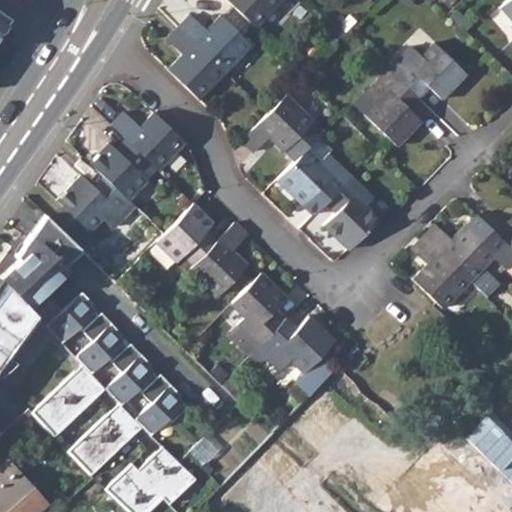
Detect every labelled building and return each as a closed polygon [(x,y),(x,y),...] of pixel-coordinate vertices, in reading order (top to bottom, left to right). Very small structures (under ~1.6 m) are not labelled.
[(225,0),(253,25),(276,0),(225,0)] [(511,0),(499,0),(495,4),(511,23),(511,0)] [(0,31),(10,18),(0,10),(0,31)] [(178,24),(224,69),(250,40),(219,12),(206,26),(190,11),(178,24)] [(168,67),(198,97),(224,69),(178,24),(166,37),(182,51),(168,67)] [(386,65),(411,89),(420,78),(426,84),(438,96),(463,70),(430,39),(418,52),(407,43),(386,65)] [(419,116),(406,105),(401,100),(411,89),(386,65),(364,88),(374,96),(361,110),(395,141),(419,116)] [(416,94),(426,84),(420,78),(411,89),(416,94)] [(416,94),(411,89),(401,100),(406,105),(416,94)] [(283,90),(240,135),(253,147),(268,132),(292,156),(302,146),(322,125),(283,90)] [(150,161),(158,167),(184,139),(154,110),(140,124),(123,109),(110,123),(125,137),(150,161)] [(107,179),(127,199),(148,178),(140,171),(150,161),(125,137),(115,148),(112,145),(103,154),(97,149),(87,161),(102,175),(107,179)] [(107,140),(97,149),(103,154),(112,145),(107,140)] [(299,203),(310,191),(317,184),(327,194),(346,174),(324,153),(317,160),(302,146),(292,156),(272,177),(299,203)] [(62,204),(81,222),(89,229),(100,216),(112,226),(133,204),(127,199),(107,179),(97,190),(92,185),(79,174),(56,199),(62,204)] [(346,174),(327,194),(338,204),(332,210),(320,222),(344,245),(355,237),(375,216),(361,203),(369,195),(346,174)] [(102,175),(92,185),(97,190),(107,179),(102,175)] [(321,200),(327,194),(317,184),(310,191),(321,200)] [(321,200),(332,210),(338,204),(327,194),(321,200)] [(384,206),(370,194),(369,195),(361,203),(375,216),(384,206)] [(184,251),(195,262),(217,239),(206,229),(210,226),(199,215),(203,211),(192,201),(156,239),(176,259),(184,251)] [(81,222),(62,204),(49,219),(67,237),(81,222)] [(433,219),(421,231),(468,275),(491,252),(504,264),(511,255),(511,245),(504,238),(501,235),(473,209),(448,234),(433,219)] [(214,221),(203,211),(199,215),(210,226),(214,221)] [(49,219),(44,214),(15,256),(19,260),(0,276),(0,277),(27,306),(66,269),(63,265),(80,250),(67,237),(49,219)] [(511,217),(509,220),(511,223),(501,235),(504,238),(511,245),(511,217)] [(190,267),(218,293),(246,263),(232,249),(247,233),(234,221),(217,239),(195,262),(190,267)] [(81,222),(67,237),(80,250),(83,252),(97,237),(89,229),(81,222)] [(410,274),(441,303),(468,275),(421,231),(409,243),(425,258),(410,274)] [(260,343),(279,323),(268,312),(272,307),(285,294),(259,270),(230,301),(244,315),(237,323),(246,331),(237,340),(250,353),(257,346),(260,343)] [(27,306),(0,277),(0,379),(42,322),(27,306)] [(82,291),(46,326),(61,343),(78,326),(92,341),(74,356),(84,366),(90,373),(107,357),(121,372),(104,387),(106,390),(120,404),(137,388),(150,402),(133,419),(143,429),(149,435),(165,419),(169,423),(185,407),(177,398),(180,395),(159,373),(156,377),(148,367),(151,364),(130,343),(127,346),(118,337),(122,333),(101,312),(98,315),(89,306),(93,303),(82,291)] [(284,318),(272,307),(268,312),(279,323),(282,320),(284,318)] [(260,343),(257,346),(281,369),(289,359),(302,372),(299,375),(313,389),(335,365),(321,352),(324,349),(334,339),(309,314),(297,325),(292,331),(282,320),(279,323),(260,343)] [(284,318),(282,320),(292,331),(297,325),(287,316),(284,318)] [(228,332),(237,340),(246,331),(237,323),(228,332)] [(321,352),(335,365),(338,363),(324,349),(321,352)] [(90,373),(84,366),(30,412),(53,436),(106,390),(104,387),(90,373)] [(308,394),(313,389),(299,375),(294,380),(308,394)] [(120,404),(66,451),(90,474),(143,429),(133,419),(120,404)] [(138,470),(160,494),(164,499),(193,475),(164,448),(138,470)] [(383,511),(495,511),(436,456),(383,511)] [(0,465),(0,511),(35,511),(45,503),(6,460),(0,465)] [(128,511),(139,511),(160,494),(138,470),(132,463),(104,487),(128,511)]
